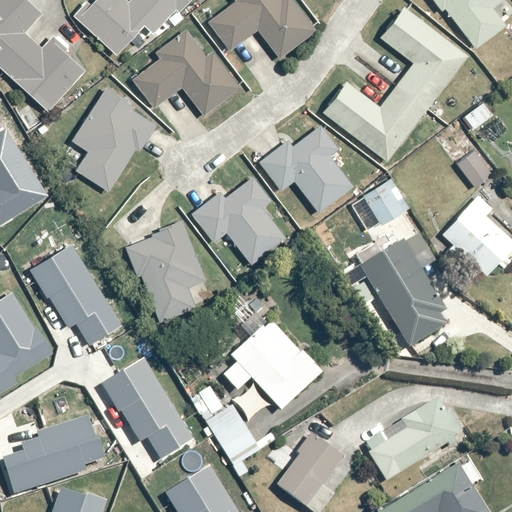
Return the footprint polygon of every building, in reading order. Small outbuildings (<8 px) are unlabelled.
[(24,32),(42,12),(28,0),(0,0),(0,48),(0,68),(48,111),(87,68),(52,35),(41,47),(24,32)] [(129,0),(129,1),(127,0),(93,0),(77,17),(116,56),(145,27),(152,34),(168,18),(171,20),(190,0),(129,0)] [(234,0),(208,22),(232,51),(258,30),(281,59),(316,30),(291,0),(234,0)] [(501,0),(436,0),(474,48),(503,24),(491,8),(501,0)] [(468,55),(404,5),(380,36),(413,62),(379,106),(347,81),(322,112),(386,161),(468,55)] [(206,55),(185,28),(154,52),(159,58),(130,80),(153,110),(181,88),(204,117),(240,89),(210,52),(206,55)] [(109,90),(71,140),(88,153),(76,169),(107,191),(156,126),(109,90)] [(337,146),(321,124),(292,146),(287,139),(258,160),(280,190),(292,181),(315,213),(352,186),(328,153),(337,146)] [(473,150),(455,164),(473,187),(491,173),(473,150)] [(268,199),(252,176),(225,194),(223,190),(191,212),(211,242),(225,233),(246,264),(284,238),(261,205),(268,199)] [(408,206),(390,177),(347,204),(373,244),(400,227),(393,216),(408,206)] [(487,274),(498,262),(505,269),(511,261),(511,238),(486,214),(492,207),(478,194),(442,232),(487,274)] [(205,279),(181,221),(159,230),(160,233),(129,246),(160,321),(194,306),(186,286),(205,279)] [(434,261),(417,233),(405,241),(402,238),(358,265),(408,347),(445,324),(432,302),(439,298),(421,269),(434,261)] [(122,326),(72,245),(33,269),(71,329),(78,324),(91,346),(122,326)] [(52,354),(14,293),(0,301),(0,398),(21,385),(15,376),(52,354)] [(320,372),(269,319),(231,356),(236,361),(223,375),(237,390),(250,377),(281,409),(320,372)] [(464,433),(442,396),(404,419),(408,427),(368,451),(386,480),(464,433)] [(255,441),(231,404),(205,421),(228,457),(255,441)] [(345,454),(313,432),(277,485),(317,511),(320,511),(333,493),(323,486),(345,454)] [(488,511),(458,463),(379,511),(488,511)]
